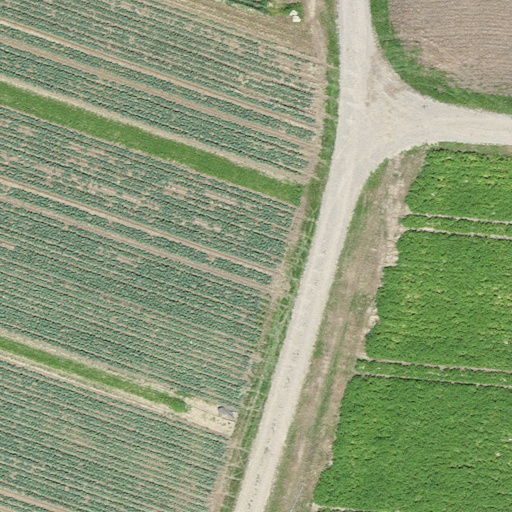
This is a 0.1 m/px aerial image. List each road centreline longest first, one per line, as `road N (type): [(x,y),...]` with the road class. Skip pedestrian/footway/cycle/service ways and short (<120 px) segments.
road 1 (track): [(364,116),(246,511)]
road 2 (track): [(511,131),(364,116),(355,0)]
